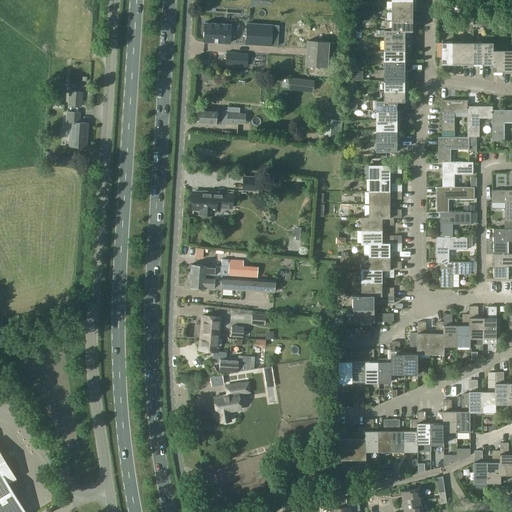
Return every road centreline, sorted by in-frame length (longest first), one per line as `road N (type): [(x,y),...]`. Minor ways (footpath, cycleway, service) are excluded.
road 1 (residential): [(192,511),(171,394),(188,0)]
road 2 (primary): [(137,0),(115,343),(132,511)]
road 3 (primary): [(170,511),(156,430),(172,0)]
road 4 (unclassified): [(108,493),(91,328),(114,0)]
road 5 (residential): [(423,308),(419,148),(428,78),(511,91)]
road 6 (residential): [(511,352),(368,415),(339,416)]
road 7 (unclassified): [(108,493),(78,496),(69,489),(0,381)]
road 8 (residential): [(483,297),(483,169),(511,168)]
